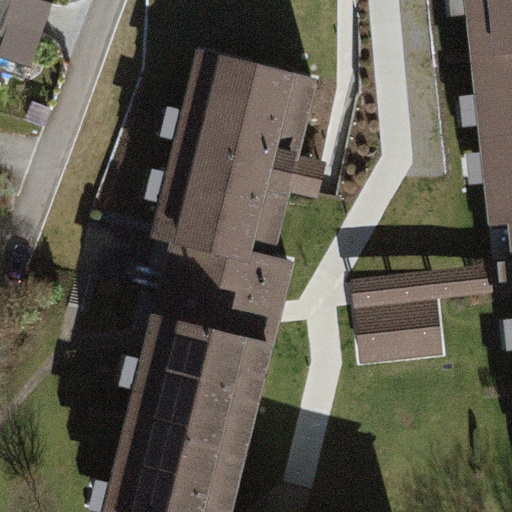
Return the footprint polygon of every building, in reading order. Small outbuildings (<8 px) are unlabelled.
[(0,0),(0,78),(28,86),(53,0),(0,0)] [(511,0),(459,0),(467,67),(511,62),(511,0)] [(317,88),(196,56),(147,239),(169,245),(268,271),(292,179),(317,88)] [(511,62),(467,67),(484,223),(500,221),(511,219),(511,62)] [(511,219),(500,221),(504,260),(508,297),(511,332),(511,219)] [(268,271),(169,245),(97,511),(229,511),(278,320),(289,276),(268,271)] [(348,277),(359,381),(449,371),(442,304),(508,297),(504,260),(348,277)]
